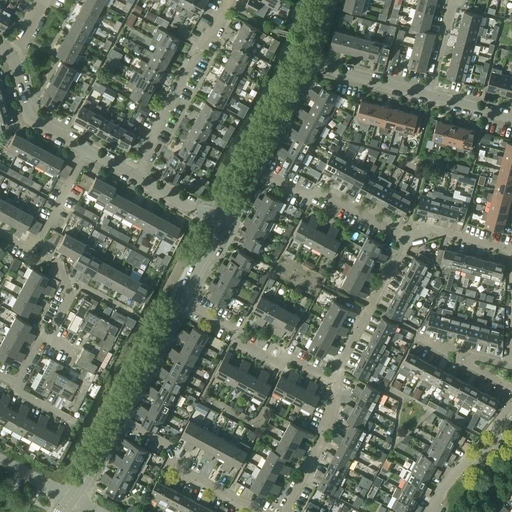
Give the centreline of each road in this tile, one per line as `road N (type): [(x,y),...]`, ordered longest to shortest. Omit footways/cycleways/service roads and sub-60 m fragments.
road 1 (residential): [(133,176),(228,0)]
road 2 (residential): [(330,380),(287,356),(277,364),(181,302)]
road 3 (residential): [(405,240),(324,194),(315,201),(252,168)]
road 4 (residential): [(250,511),(173,467),(170,448),(121,421)]
road 5 (residential): [(330,380),(405,240)]
road 6 (residential): [(284,511),(317,447),(335,390),(330,380)]
road 7 (residential): [(511,409),(491,452),(463,466),(432,511)]
road 8 (residential): [(181,302),(121,421)]
road 9 (residential): [(12,57),(30,120),(87,151)]
road 10 (residential): [(307,62),(428,97)]
